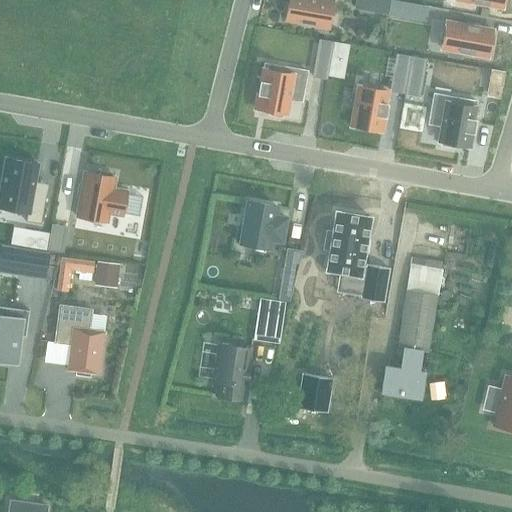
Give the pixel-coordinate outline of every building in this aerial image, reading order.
[(103,0),(103,8),(114,10),(115,0),(103,0)] [(326,0),(288,0),(285,19),(327,27),(332,1),(326,0)] [(377,0),(376,0),(374,13),(385,15),(387,2),(377,0)] [(445,22),(441,48),(487,56),(491,30),(445,22)] [(49,31),(42,70),(72,75),(78,48),(76,48),(77,36),(49,31)] [(126,39),(118,87),(137,91),(138,85),(148,88),(148,83),(152,84),(156,57),(153,57),(155,43),(126,39)] [(255,105),(254,108),(267,111),(269,111),(268,115),(282,117),(282,113),(285,114),(288,99),(301,101),(306,71),(263,64),(260,82),(259,81),(255,105)] [(357,86),(350,125),(368,129),(381,131),(381,127),(386,104),(384,104),(386,91),(357,86)] [(433,94),(428,124),(441,126),(438,141),(441,142),(440,146),(453,148),(454,144),(456,144),(469,146),(469,143),(473,120),(472,119),(475,101),(433,94)] [(5,158),(0,187),(0,207),(26,213),(25,221),(40,223),(45,196),(31,194),(36,164),(5,158)] [(80,196),(76,217),(106,222),(107,213),(122,215),(126,191),(112,189),(114,177),(111,177),(110,173),(100,171),(97,174),(84,172),(82,184),(80,184),(80,185),(81,186),(80,194),(78,194),(78,195),(80,196)] [(274,215),(276,206),(246,201),(238,243),(268,248),(270,239),(281,241),(285,217),(274,215)] [(69,240),(71,212),(55,211),(53,239),(69,240)] [(324,229),(321,249),(327,251),(325,269),(339,271),(336,289),(361,292),(361,298),(382,300),(387,266),(366,263),(366,266),(361,264),(369,216),(335,211),(331,230),(324,229)] [(0,246),(0,248),(0,257),(19,261),(17,274),(44,278),(48,253),(0,246)] [(92,263),(60,259),(56,292),(66,293),(68,271),(91,274),(92,263)] [(118,265),(97,262),(95,282),(115,285),(118,265)] [(422,353),(427,354),(437,294),(407,289),(397,348),(403,349),(400,367),(387,365),(383,391),(418,397),(423,371),(419,370),(422,353)] [(259,299),(256,319),(280,322),(283,303),(259,299)] [(89,373),(98,374),(104,332),(88,330),(91,310),(59,305),(54,343),(70,345),(66,370),(75,371),(75,375),(89,377),(89,373)] [(0,362),(8,364),(9,356),(18,357),(21,337),(25,337),(29,311),(0,306),(0,362)] [(212,380),(217,381),(215,395),(242,399),(244,381),(245,382),(247,368),(246,368),(249,349),(218,344),(212,380)] [(302,373),(295,407),(324,411),(330,378),(302,373)] [(490,386),(486,402),(497,405),(492,424),(504,427),(511,429),(511,377),(504,376),(501,388),(490,386)] [(45,511),(46,505),(9,500),(7,511),(45,511)]
